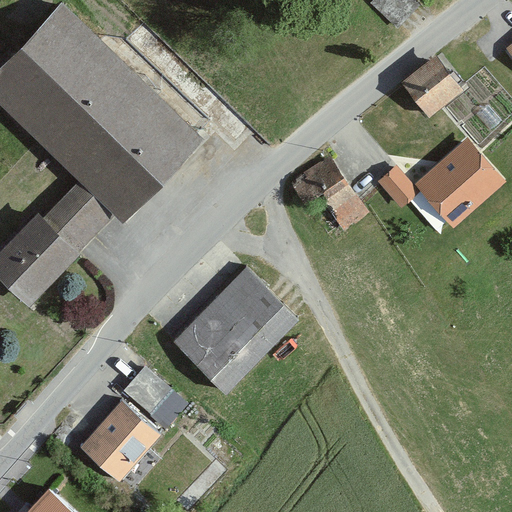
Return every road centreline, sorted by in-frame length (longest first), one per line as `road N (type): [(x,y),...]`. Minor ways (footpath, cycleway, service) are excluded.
road 1 (tertiary): [(0,462),(174,261),(257,181),(482,0)]
road 2 (track): [(257,181),(317,309),(431,511)]
